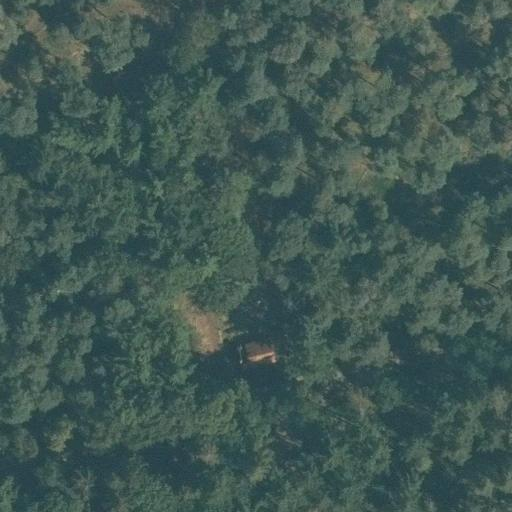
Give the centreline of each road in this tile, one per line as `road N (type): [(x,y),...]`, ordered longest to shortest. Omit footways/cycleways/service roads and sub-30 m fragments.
road 1 (track): [(244,399),(209,319),(167,271),(0,138)]
road 2 (track): [(270,391),(302,511)]
